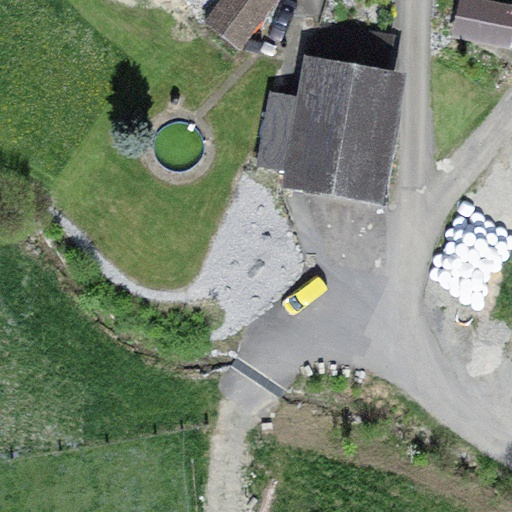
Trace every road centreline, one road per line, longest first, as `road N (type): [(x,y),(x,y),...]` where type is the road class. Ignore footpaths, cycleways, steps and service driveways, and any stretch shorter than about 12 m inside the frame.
road 1 (unclassified): [(511,442),(430,375),(401,305),(414,128),(411,0)]
road 2 (track): [(401,305),(286,333),(242,404),(222,483),(226,511)]
